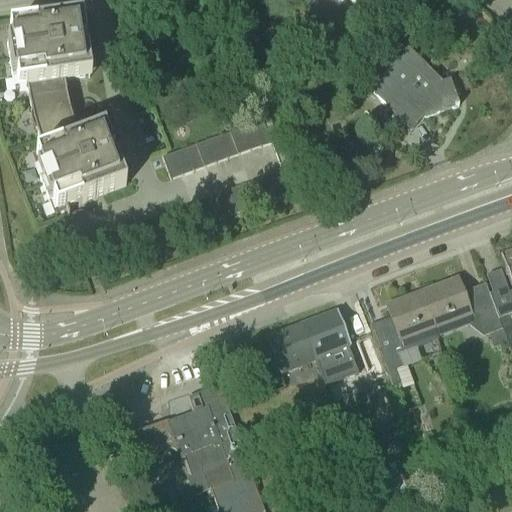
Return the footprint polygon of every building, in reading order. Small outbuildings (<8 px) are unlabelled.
[(186,10),(170,4),(164,17),(180,23),(186,10)] [(28,102),(66,96),(64,82),(85,78),(80,47),(85,46),(81,21),(18,31),(17,24),(16,24),(19,43),(10,44),(10,45),(6,46),(12,79),(15,79),(16,80),(25,79),(28,102)] [(360,63),(372,53),(362,40),(349,50),(360,63)] [(407,53),(393,67),(369,93),(410,133),(421,122),(458,108),(449,84),(442,86),(407,53)] [(39,144),(75,130),(70,113),(66,96),(28,102),(31,114),(36,132),(39,144)] [(260,148),(272,144),(263,121),(252,125),(260,148)] [(249,152),(260,148),(252,125),(241,130),(249,152)] [(75,130),(39,144),(42,150),(48,166),(39,169),(39,170),(36,172),(48,203),(51,202),(52,203),(61,200),(68,218),(69,218),(66,211),(126,188),(117,164),(111,166),(100,136),(80,144),(75,130)] [(238,157),(249,152),(241,130),(229,134),(238,157)] [(227,161),(238,157),(229,134),(218,138),(227,161)] [(215,165),(227,161),(218,138),(207,143),(215,165)] [(204,170),(215,165),(207,143),(196,147),(204,170)] [(193,174),(204,170),(196,147),(184,151),(193,174)] [(182,178),(193,174),(184,151),(173,156),(182,178)] [(170,183),(182,178),(173,156),(162,160),(170,183)] [(271,178),(279,199),(290,194),(283,174),(271,178)] [(268,203),(279,199),(271,178),(260,183),(268,203)] [(257,207),(268,203),(260,183),(249,187),(257,207)] [(245,211),(257,207),(249,187),(238,191),(245,211)] [(234,216),(245,211),(238,191),(226,195),(234,216)] [(223,220),(234,216),(226,195),(215,200),(223,220)] [(212,224),(223,220),(215,200),(204,204),(212,224)] [(200,228),(212,224),(204,204),(193,208),(200,228)] [(189,232),(200,228),(193,208),(181,212),(189,232)] [(178,237),(189,232),(181,212),(170,216),(178,237)] [(167,241),(178,237),(170,216),(159,221),(167,241)] [(155,245),(167,241),(159,221),(148,225),(155,245)] [(144,249),(155,245),(148,225),(136,229),(144,249)] [(133,254),(144,249),(136,229),(125,233),(133,254)] [(121,258),(133,254),(125,233),(114,238),(121,258)] [(110,262),(121,258),(114,238),(102,242),(110,262)] [(99,266),(110,262),(102,242),(91,246),(99,266)] [(88,271),(99,266),(91,246),(80,250),(88,271)] [(511,255),(500,260),(510,288),(489,296),(492,305),(502,331),(507,343),(511,357),(511,255)] [(422,296),(435,332),(466,320),(471,318),(457,282),(422,296)] [(407,343),(435,332),(422,296),(386,309),(390,320),(394,330),(373,338),(375,342),(373,342),(390,386),(391,388),(400,385),(395,372),(402,370),(396,355),(410,350),(407,343)] [(502,331),(492,305),(476,311),(486,337),(488,336),(502,331)] [(351,350),(337,315),(302,329),(315,364),(325,390),(359,377),(349,351),(351,350)] [(280,378),(315,364),(302,329),(266,342),(280,378)] [(493,348),(507,343),(502,331),(488,336),(493,348)] [(372,339),(355,346),(373,392),(390,386),(373,342),(372,339)] [(283,378),(269,384),(273,393),(287,387),(283,378)] [(210,495),(223,490),(222,488),(252,477),(219,390),(199,398),(205,413),(163,428),(162,426),(127,439),(141,475),(171,463),(175,454),(178,453),(181,462),(183,461),(190,478),(186,480),(193,499),(209,493),(210,495)] [(463,442),(443,460),(453,471),(473,453),(463,442)] [(379,479),(384,494),(399,489),(393,473),(379,479)] [(334,502),(343,497),(336,481),(327,485),(334,502)]
